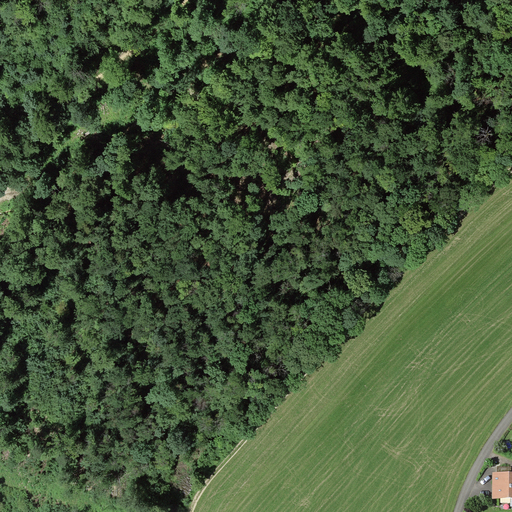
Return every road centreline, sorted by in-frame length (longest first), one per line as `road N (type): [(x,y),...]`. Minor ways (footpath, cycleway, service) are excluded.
road 1 (track): [(511,165),(359,308),(191,511)]
road 2 (track): [(0,160),(187,0)]
road 3 (track): [(181,76),(0,194)]
